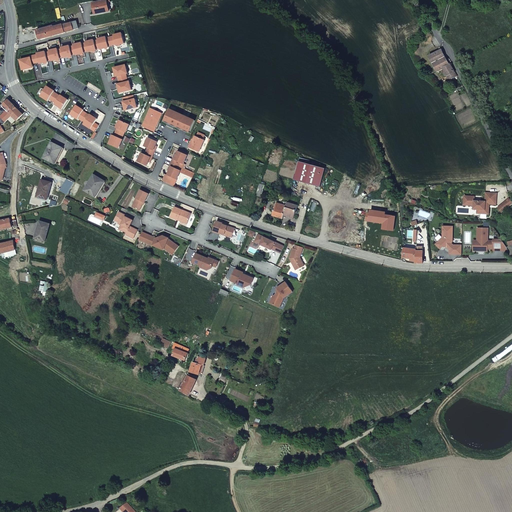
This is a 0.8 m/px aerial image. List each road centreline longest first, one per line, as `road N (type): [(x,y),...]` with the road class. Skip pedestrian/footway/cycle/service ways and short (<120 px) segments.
road 1 (unclassified): [(511,336),(414,409),(330,453),(236,466)]
road 2 (tertiary): [(211,208),(399,264),(511,267)]
road 3 (unclassified): [(511,169),(413,0)]
road 4 (unclassified): [(236,466),(182,464),(60,511)]
road 5 (track): [(0,326),(29,346),(35,341),(14,214)]
